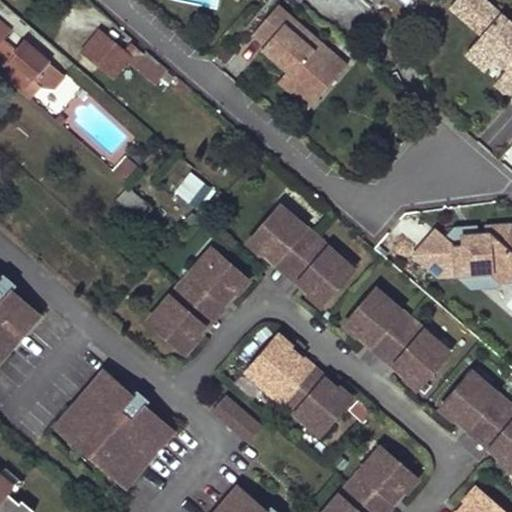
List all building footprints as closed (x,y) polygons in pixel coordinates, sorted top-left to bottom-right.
[(484,0),(456,0),(450,8),(482,36),(476,43),(495,60),(507,70),(502,76),(511,84),(511,23),(511,24),(484,0)] [(278,5),(252,36),(265,47),(261,50),(286,73),(317,99),(348,65),(278,5)] [(0,21),(0,72),(24,93),(37,77),(47,83),(55,88),(65,76),(24,41),(14,52),(16,53),(10,61),(0,52),(0,44),(2,42),(12,31),(0,21)] [(100,31),(82,52),(113,78),(127,62),(131,57),(100,31)] [(476,43),(466,55),(486,72),(495,60),(476,43)] [(161,63),(140,46),(131,57),(127,62),(155,85),(168,70),(161,63)] [(286,73),(278,83),(309,110),(317,99),(286,73)] [(511,84),(502,76),(494,85),(508,96),(511,91),(511,84)] [(47,83),(37,77),(24,93),(32,100),(47,83)] [(66,121),(60,116),(55,121),(61,126),(66,121)] [(136,140),(114,171),(130,182),(152,151),(136,140)] [(216,167),(224,174),(248,148),(240,140),(216,167)] [(199,179),(185,197),(201,210),(215,192),(199,179)] [(119,199),(143,220),(153,208),(129,188),(119,199)] [(286,222),(292,216),(280,206),(275,213),(286,222)] [(338,267),(343,260),(292,216),(286,222),(275,213),(249,242),(263,253),(265,251),(272,258),(280,249),(313,277),(305,286),(312,293),(310,295),(323,306),(349,277),(338,267)] [(436,231),(415,255),(439,276),(458,274),(492,270),(501,277),(511,275),(511,221),(487,223),(488,231),(478,233),(464,235),(455,228),(447,239),(436,231)] [(477,225),(455,228),(464,235),(478,233),(477,225)] [(219,253),(212,247),(203,258),(209,264),(219,253)] [(270,260),(303,288),(305,286),(313,277),(280,249),(272,258),(270,260)] [(263,253),(270,260),(272,258),(265,251),(263,253)] [(237,291),(248,278),(219,253),(209,264),(203,258),(159,309),(165,315),(155,326),(185,352),(196,338),(194,336),(201,329),(191,321),(219,289),(228,297),(235,289),(237,291)] [(349,277),(355,270),(343,260),(338,267),(349,277)] [(492,270),(458,274),(473,285),(497,282),(501,277),(492,270)] [(6,295),(10,291),(11,290),(12,288),(12,287),(12,285),(12,283),(11,282),(10,280),(9,279),(7,279),(5,278),(3,279),(2,279),(0,280),(0,352),(35,312),(21,300),(17,304),(6,295)] [(303,288),(310,295),(312,293),(305,286),(303,288)] [(203,331),(230,299),(228,297),(219,289),(191,321),(201,329),(203,331)] [(230,299),(237,291),(235,289),(228,297),(230,299)] [(383,306),(388,300),(377,290),(371,296),(383,306)] [(17,304),(21,300),(10,291),(6,295),(17,304)] [(434,350),(439,344),(388,300),(383,306),(371,296),(346,326),(359,337),(361,335),(369,341),(376,332),(409,360),(401,369),(408,376),(406,378),(420,390),(445,360),(434,350)] [(159,309),(149,320),(155,326),(165,315),(159,309)] [(194,336),(196,338),(203,331),(201,329),(194,336)] [(367,344),(399,371),(401,369),(409,360),(376,332),(369,341),(367,344)] [(328,428),(354,399),(340,387),(338,389),(331,383),(323,392),(290,363),(298,354),(290,348),(292,346),(279,334),(253,364),(265,373),(259,380),(311,425),(317,418),(328,428)] [(359,337),(367,344),(369,341),(361,335),(359,337)] [(445,360),(451,354),(439,344),(434,350),(445,360)] [(298,354),(300,352),(292,346),(290,348),(298,354)] [(331,383),(333,381),(300,352),(298,354),(290,363),(323,392),(331,383)] [(253,364),(248,370),(259,380),(265,373),(253,364)] [(399,371),(406,378),(408,376),(401,369),(399,371)] [(479,389),(484,383),(473,373),(468,379),(479,389)] [(141,412),(145,407),(146,406),(146,404),(146,402),(146,401),(146,399),(145,398),(144,397),(143,396),(142,395),(141,395),(140,395),(139,395),(138,395),(137,395),(136,395),(135,396),(134,396),(134,397),(133,397),(129,402),(119,393),(123,388),(109,376),(74,416),(69,422),(86,437),(82,441),(108,464),(112,460),(129,474),(134,469),(169,428),(155,416),(151,421),(141,412)] [(511,406),(484,383),(479,389),(468,379),(442,409),(455,420),(457,418),(465,425),(473,416),(505,444),(497,453),(505,459),(503,461),(511,469),(511,406)] [(338,389),(340,387),(333,381),(331,383),(338,389)] [(129,402),(133,397),(123,388),(119,393),(129,402)] [(251,436),(222,412),(232,401),(225,395),(211,411),(246,442),(251,436)] [(260,425),(232,401),(222,412),(251,436),(260,425)] [(151,421),(155,416),(145,407),(141,412),(151,421)] [(55,428),(60,432),(69,422),(74,416),(69,412),(55,428)] [(463,427),(495,455),(497,453),(505,444),(473,416),(465,425),(463,427)] [(311,425),(323,435),(328,428),(317,418),(311,425)] [(455,420),(463,427),(465,425),(457,418),(455,420)] [(86,437),(69,422),(60,432),(77,447),(82,441),(86,437)] [(82,441),(77,447),(103,470),(108,464),(82,441)] [(0,511),(35,511),(51,494),(38,483),(36,486),(25,476),(30,471),(0,445),(0,511)] [(390,453),(384,447),(374,459),(380,464),(390,453)] [(408,492),(420,478),(390,453),(380,464),(374,459),(330,510),(332,511),(371,511),(390,490),(399,497),(406,490),(408,492)] [(495,455),(503,461),(505,459),(497,453),(495,455)] [(103,470),(120,485),(129,474),(112,460),(108,464),(103,470)] [(129,474),(120,485),(125,489),(139,473),(134,469),(129,474)] [(390,511),(402,499),(399,497),(390,490),(371,511),(390,511)] [(402,499),(408,492),(406,490),(399,497),(402,499)] [(504,511),(479,490),(468,503),(470,505),(464,511),(504,511)] [(276,511),(274,511),(270,511),(256,511),(254,510),(258,505),(243,493),(226,511),(276,511)] [(464,511),(470,505),(468,503),(461,511),(462,511),(464,511)]
